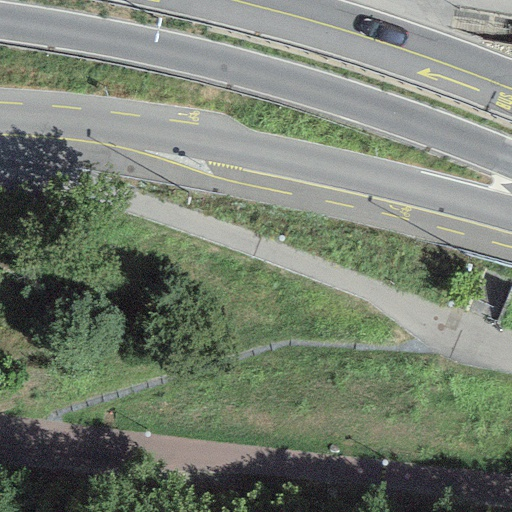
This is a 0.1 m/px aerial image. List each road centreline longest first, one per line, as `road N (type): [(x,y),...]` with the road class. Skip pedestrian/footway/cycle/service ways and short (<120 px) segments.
road 1 (primary): [(0,20),(189,53),(511,160)]
road 2 (residential): [(0,120),(204,141),(511,215)]
road 3 (primary): [(511,88),(313,18),(234,0)]
